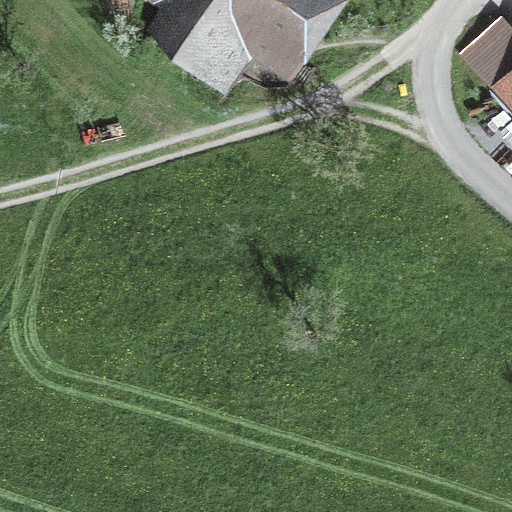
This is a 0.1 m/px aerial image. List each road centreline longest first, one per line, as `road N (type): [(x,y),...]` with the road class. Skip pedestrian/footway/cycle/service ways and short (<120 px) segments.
road 1 (track): [(464,0),(345,88),(204,137)]
road 2 (track): [(204,137),(0,196)]
road 3 (track): [(511,197),(448,139),(431,78),(444,19)]
road 4 (track): [(314,103),(358,108),(448,139)]
